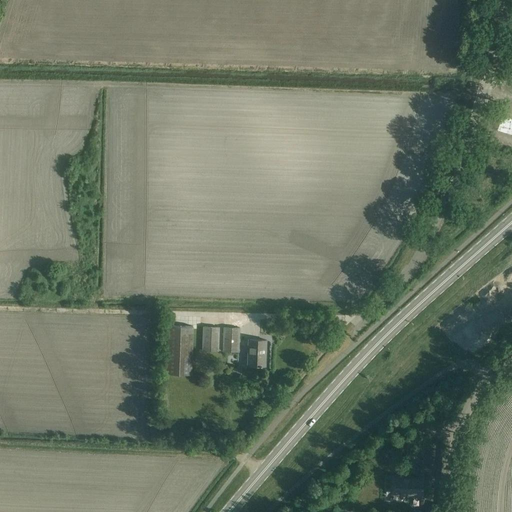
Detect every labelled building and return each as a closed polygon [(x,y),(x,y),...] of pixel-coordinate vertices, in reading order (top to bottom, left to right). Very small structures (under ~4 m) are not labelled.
[(191,374),(193,326),(167,325),(165,373),(191,374)] [(218,351),(219,327),(203,327),(202,351),(218,351)] [(239,352),(240,328),(223,327),(223,351),(239,352)] [(266,340),(256,340),(248,339),(247,366),(265,366),(266,340)] [(393,475),(392,493),(415,494),(415,496),(423,496),(424,478),(405,477),(405,476),(393,475)]
